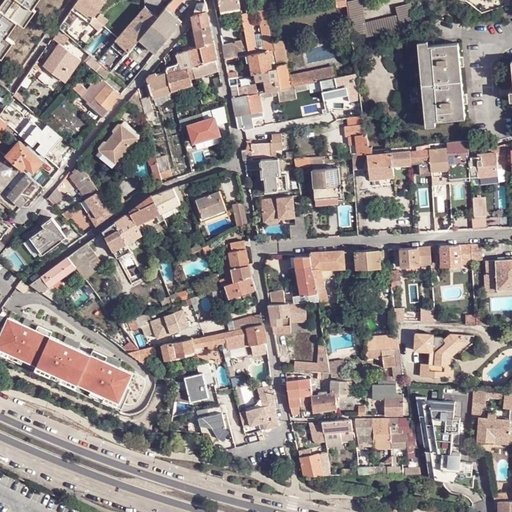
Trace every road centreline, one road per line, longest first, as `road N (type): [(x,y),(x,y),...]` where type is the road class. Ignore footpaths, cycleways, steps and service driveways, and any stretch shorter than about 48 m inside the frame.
road 1 (tertiary): [(276,511),(66,445),(0,415)]
road 2 (residential): [(26,216),(177,35),(194,0)]
road 3 (residential): [(255,249),(511,234)]
road 4 (residential): [(233,451),(290,439),(255,249)]
road 5 (residential): [(30,279),(149,191),(238,158)]
road 6 (tertiary): [(0,435),(201,511)]
road 7 (residential): [(238,158),(210,0)]
